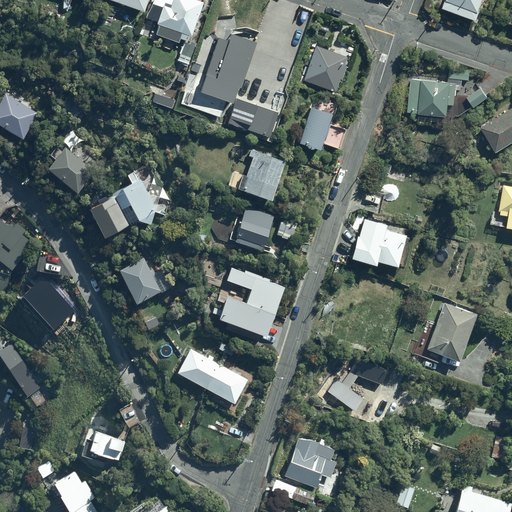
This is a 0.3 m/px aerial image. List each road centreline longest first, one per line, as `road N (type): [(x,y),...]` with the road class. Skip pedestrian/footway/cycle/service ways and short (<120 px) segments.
road 1 (residential): [(247,485),(401,23)]
road 2 (residential): [(0,179),(65,248),(162,442),(198,470),(247,485)]
